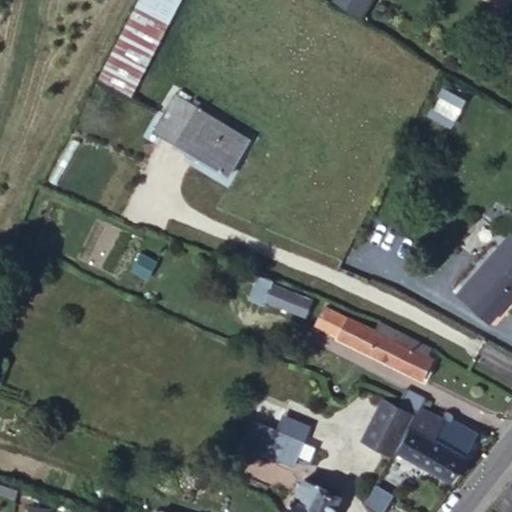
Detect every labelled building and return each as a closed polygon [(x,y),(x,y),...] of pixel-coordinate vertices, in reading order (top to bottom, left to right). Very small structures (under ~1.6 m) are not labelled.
[(135,98),(181,0),(138,0),(100,81),(135,98)] [(352,0),(340,20),(361,34),(382,0),(352,0)] [(488,0),(502,9),(507,0),(488,0)] [(168,100),(145,138),(220,182),(243,143),(168,100)] [(426,113),(419,125),(437,137),(445,125),(426,113)] [(511,240),(511,218),(495,233),(508,243),(511,240)] [(511,296),(511,295),(511,240),(508,243),(456,303),(489,330),(511,304),(511,296)] [(262,299),(255,318),(290,332),(298,312),(262,299)] [(323,322),(315,339),(417,385),(425,366),(323,322)] [(416,413),(389,398),(368,437),(395,452),(396,450),(416,413)] [(424,465),(446,426),(417,412),(416,413),(396,450),(424,465)] [(283,414),(277,428),(305,440),(311,425),(283,414)] [(305,440),(252,418),(242,443),(294,464),(305,440)] [(477,441),(446,426),(424,465),(456,481),(477,441)] [(305,477),(291,503),(307,511),(330,511),(340,495),(305,477)] [(366,505),(376,511),(383,511),(393,498),(378,487),(366,505)] [(511,511),(511,488),(491,511),(511,511)] [(57,511),(59,505),(39,502),(37,511),(57,511)] [(286,511),(307,511),(291,503),(286,511)]
